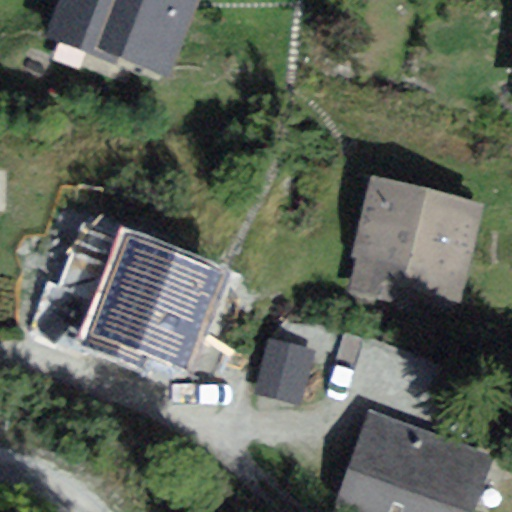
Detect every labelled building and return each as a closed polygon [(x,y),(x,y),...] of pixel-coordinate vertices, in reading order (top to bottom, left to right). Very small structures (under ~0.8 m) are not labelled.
[(87,0),(85,5),(73,0),(60,0),(41,48),(164,97),(201,4),(191,0),(87,0)] [(479,218),(366,192),(344,286),(457,312),(479,218)] [(221,288),(116,250),(78,363),(186,398),(221,288)] [(313,362),(263,351),(249,412),(299,423),(313,362)] [(469,511),(485,468),(363,426),(333,511),(469,511)]
